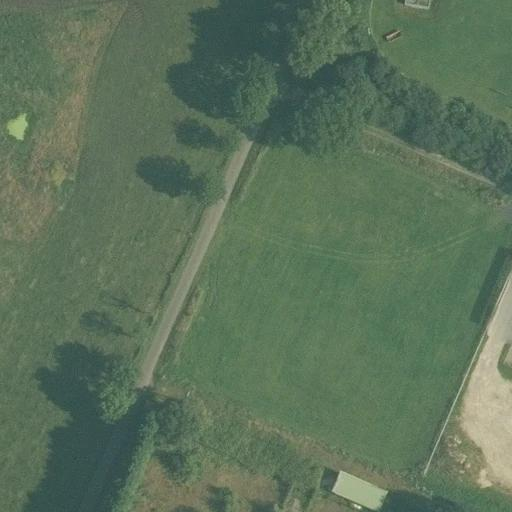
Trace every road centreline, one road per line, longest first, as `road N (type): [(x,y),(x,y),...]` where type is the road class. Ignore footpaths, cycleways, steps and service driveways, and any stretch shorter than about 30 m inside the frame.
road 1 (unclassified): [(82,511),(305,0)]
road 2 (track): [(269,84),(511,192)]
